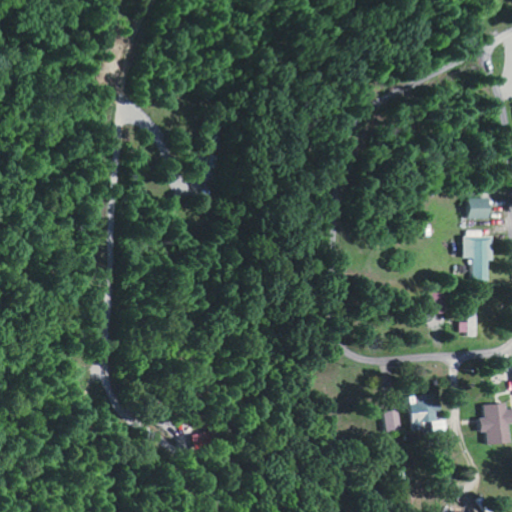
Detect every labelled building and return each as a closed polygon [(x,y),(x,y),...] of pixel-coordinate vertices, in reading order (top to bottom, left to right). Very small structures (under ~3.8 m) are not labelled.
[(485,219),(485,198),(463,198),(463,219),(485,219)] [(488,281),(489,236),(480,236),(480,231),(461,231),(461,259),(470,259),(469,281),(488,281)] [(426,314),(438,313),(438,293),(426,293),(426,314)] [(464,322),(457,322),(457,336),(475,336),(474,293),(463,293),(464,322)] [(446,433),(445,421),(438,421),(437,402),(407,404),(408,417),(417,416),(418,423),(432,423),(432,433),(446,433)] [(504,444),(504,423),(511,422),(511,411),(510,411),(510,409),(502,409),(501,404),(477,405),(478,433),(482,433),(482,445),(504,444)] [(387,432),(403,431),(401,410),(384,412),(387,432)]
